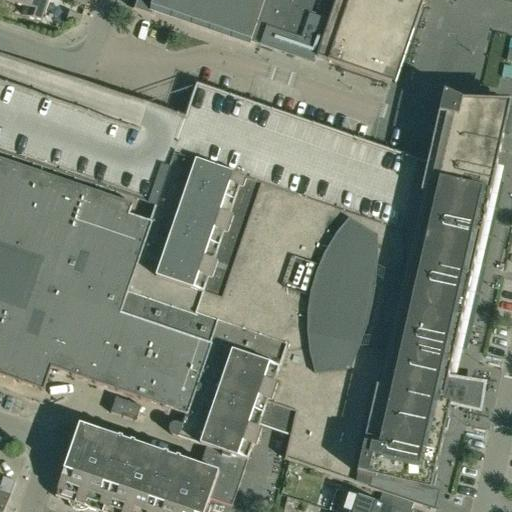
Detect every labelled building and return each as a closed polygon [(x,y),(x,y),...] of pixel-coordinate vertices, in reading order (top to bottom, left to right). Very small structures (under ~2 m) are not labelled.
[(42,23),(49,0),(6,0),(6,1),(23,7),(20,15),(42,23)] [(136,0),(133,9),(153,16),(154,13),(250,46),(251,42),(259,45),(314,64),(316,58),(318,58),(323,60),(328,62),(391,83),(409,29),(414,30),(424,0),(136,0)] [(67,21),(79,25),(82,16),(70,12),(67,21)] [(0,377),(44,393),(52,370),(198,420),(190,443),(206,448),(202,460),(202,462),(200,468),(80,427),(65,469),(56,498),(96,511),(206,511),(210,501),(232,508),(232,507),(250,456),(267,405),(281,409),(296,414),(288,448),(285,461),(289,462),(382,494),(413,505),(433,511),(434,511),(435,510),(418,505),(420,494),(430,496),(431,491),(434,478),(450,408),(450,407),(433,403),(436,390),(439,377),(449,379),(449,378),(450,373),(453,360),(494,180),(497,167),(501,149),(503,141),(504,136),(504,134),(511,105),(502,105),(462,103),(444,95),(439,118),(438,121),(435,134),(428,165),(422,163),(368,145),(292,119),(245,103),(197,86),(186,118),(181,131),(177,144),(172,143),(172,142),(170,141),(169,144),(170,144),(155,189),(150,202),(150,203),(149,202),(148,205),(155,208),(150,223),(129,216),(133,205),(73,185),(32,171),(0,160),(0,377)] [(142,408),(116,399),(111,414),(136,423),(142,408)] [(169,431),(169,433),(170,435),(172,436),(173,437),(180,439),(185,427),(177,424),(175,424),(173,425),(172,425),(171,426),(170,427),(170,428),(169,429),(169,430),(169,431)] [(0,511),(4,511),(15,482),(3,478),(0,487),(0,511)] [(378,505),(345,493),(337,491),(330,511),(410,511),(413,505),(382,494),(378,505)]
